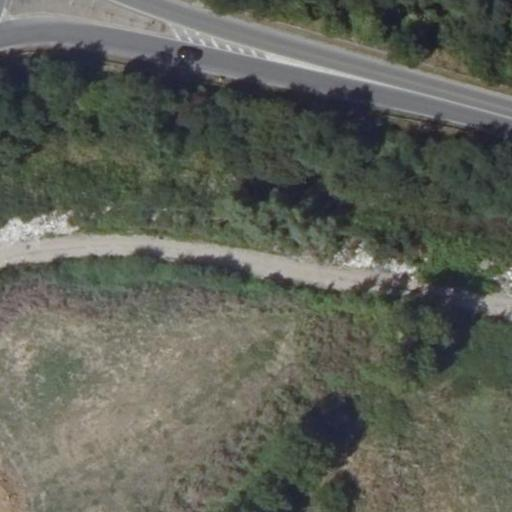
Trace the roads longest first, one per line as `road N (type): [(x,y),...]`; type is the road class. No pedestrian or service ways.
road 1 (track): [(511,307),(117,247),(0,261)]
road 2 (primary): [(0,35),(96,36),(391,86)]
road 3 (primary): [(391,86),(140,0)]
road 4 (primary): [(511,118),(391,86)]
